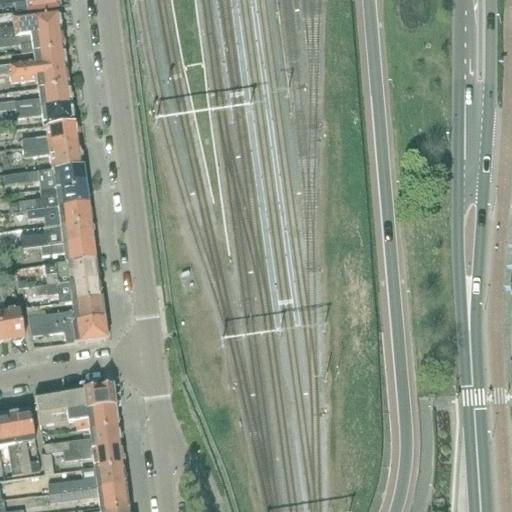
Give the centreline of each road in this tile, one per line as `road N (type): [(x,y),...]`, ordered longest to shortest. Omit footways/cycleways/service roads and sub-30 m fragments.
road 1 (tertiary): [(395,511),(405,433),(367,0)]
road 2 (residential): [(149,361),(97,0)]
road 3 (secondary): [(484,178),(489,0)]
road 4 (secondary): [(461,0),(458,177)]
road 5 (secondary): [(480,511),(469,338)]
road 6 (secondary): [(458,177),(469,338)]
road 7 (secondary): [(469,338),(484,178)]
road 8 (residential): [(0,380),(149,361)]
road 9 (residential): [(209,511),(153,403)]
